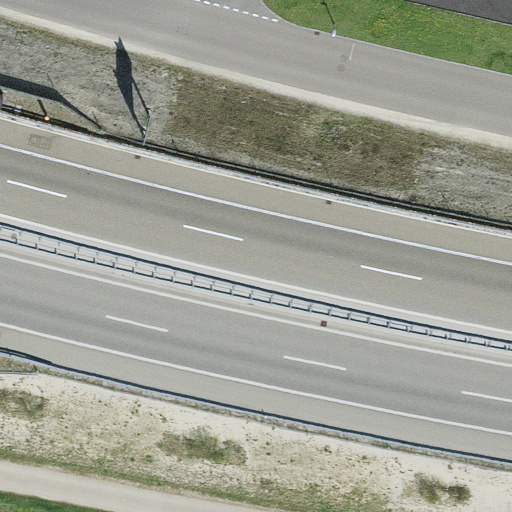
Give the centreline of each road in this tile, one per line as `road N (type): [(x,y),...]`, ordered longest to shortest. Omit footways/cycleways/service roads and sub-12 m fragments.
road 1 (motorway): [(511,295),(0,177)]
road 2 (motorway): [(0,290),(511,401)]
road 3 (unclassified): [(511,105),(175,28)]
road 4 (track): [(0,476),(181,511)]
